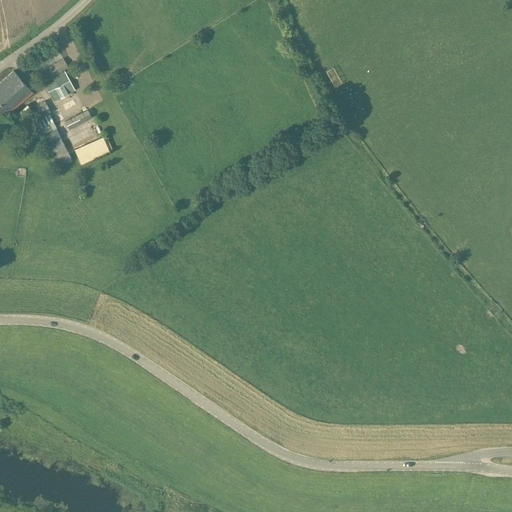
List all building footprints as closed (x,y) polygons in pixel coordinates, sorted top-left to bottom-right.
[(9,113),(33,92),(13,70),(0,81),(0,112),(3,116),(8,112),(9,113)] [(73,89),(64,73),(62,75),(55,79),(53,77),(44,82),(53,100),(73,89)] [(40,117),(50,113),(51,112),(45,100),(34,105),(40,117)] [(18,114),(26,123),(35,114),(27,105),(18,114)] [(88,111),(66,122),(69,129),(91,118),(88,111)] [(50,113),(40,117),(27,124),(35,139),(57,128),(50,113)] [(58,168),(72,160),(71,159),(72,158),(60,134),(45,142),(58,168)] [(84,143),(90,158),(108,150),(101,135),(84,143)]
